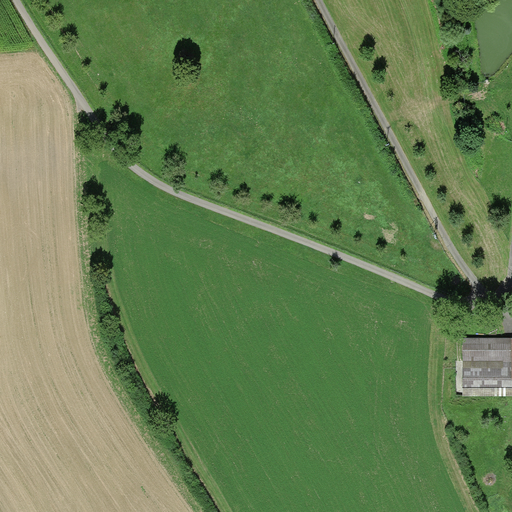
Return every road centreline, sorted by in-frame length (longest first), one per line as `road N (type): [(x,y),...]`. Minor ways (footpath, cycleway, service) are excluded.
road 1 (track): [(14,0),(119,157),(144,175),(511,322)]
road 2 (unclassified): [(487,306),(318,0)]
